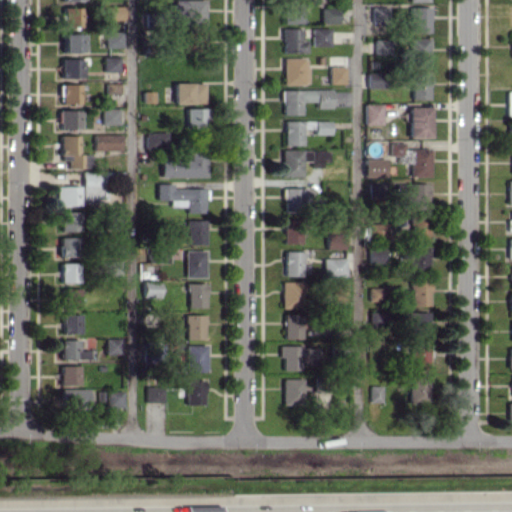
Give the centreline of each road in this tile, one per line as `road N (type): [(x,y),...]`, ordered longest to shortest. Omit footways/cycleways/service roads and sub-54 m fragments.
road 1 (residential): [(511,439),(0,428)]
road 2 (residential): [(466,0),(467,440)]
road 3 (residential): [(241,439),(241,0)]
road 4 (residential): [(18,0),(19,429)]
